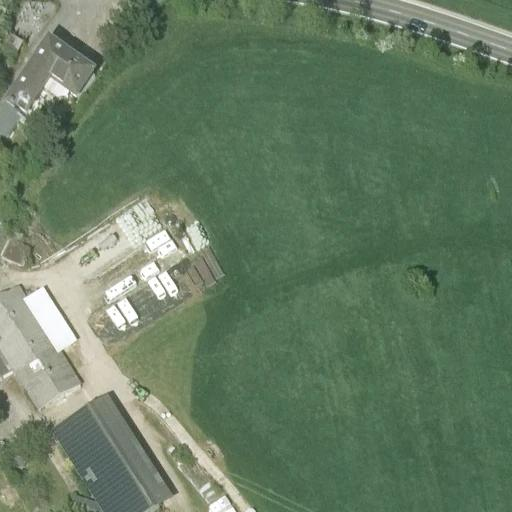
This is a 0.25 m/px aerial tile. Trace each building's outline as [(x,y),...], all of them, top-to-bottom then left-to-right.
[(94,75),(48,45),(5,111),(24,123),(48,86),(76,104),(94,75)] [(0,159),(24,123),(5,111),(0,117),(0,159)] [(140,246),(164,225),(143,203),(120,225),(140,246)] [(25,311),(17,299),(0,309),(0,354),(41,420),(79,397),(58,364),(25,311)] [(44,299),(25,311),(58,364),(77,353),(44,299)] [(171,511),(108,410),(54,444),(96,511),(171,511)]
